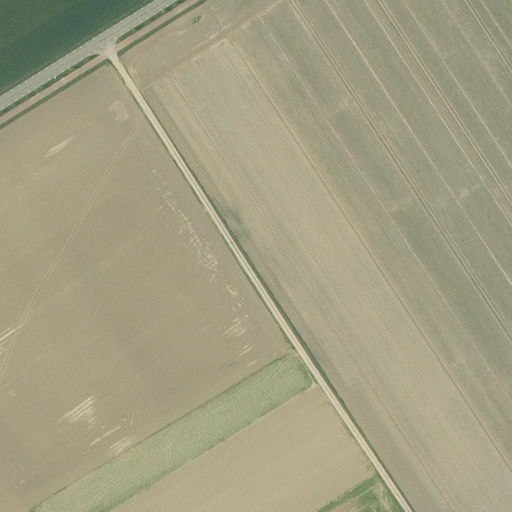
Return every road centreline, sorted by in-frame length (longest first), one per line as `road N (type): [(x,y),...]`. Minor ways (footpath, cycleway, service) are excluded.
road 1 (track): [(409,511),(111,52)]
road 2 (unknown): [(0,104),(165,0)]
